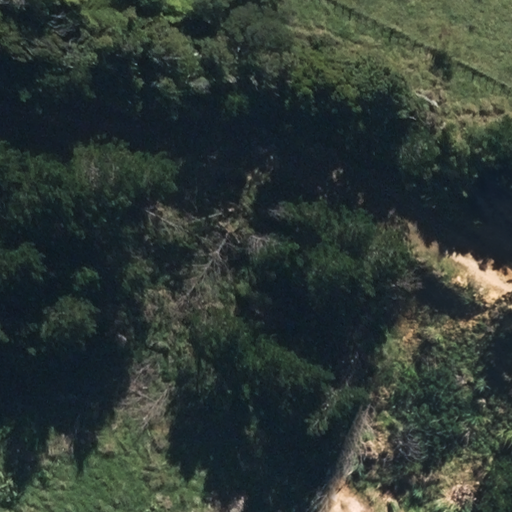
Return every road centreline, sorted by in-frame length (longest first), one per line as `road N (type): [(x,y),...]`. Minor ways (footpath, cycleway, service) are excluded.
road 1 (track): [(511,329),(333,214),(0,140)]
road 2 (track): [(0,448),(180,511)]
